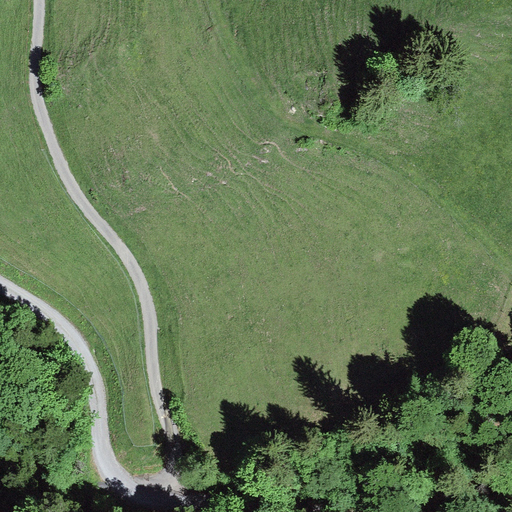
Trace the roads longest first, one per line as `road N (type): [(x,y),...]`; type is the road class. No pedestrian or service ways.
road 1 (track): [(40,0),(40,98),(79,199),(150,295),(156,390),(177,446),(165,493)]
road 2 (track): [(0,282),(77,338),(100,441),(129,486),(330,511)]
